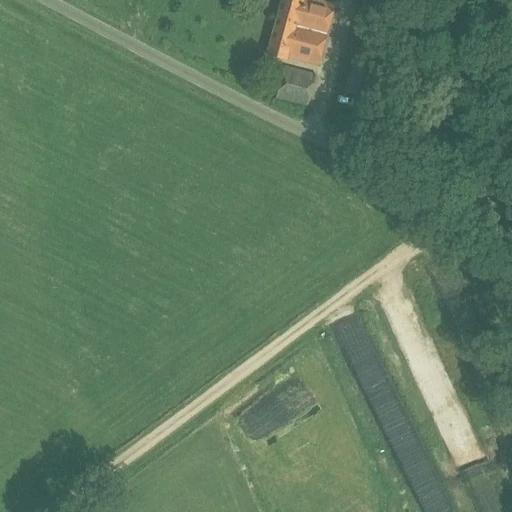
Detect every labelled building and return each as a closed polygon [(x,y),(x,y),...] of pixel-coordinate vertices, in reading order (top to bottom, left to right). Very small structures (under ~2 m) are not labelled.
[(283,0),(279,15),(269,54),(287,58),(287,56),(320,65),(329,29),(335,5),(317,0),(283,0)] [(371,8),(364,30),(385,37),(392,15),(371,8)] [(344,90),(368,100),(381,60),(357,51),(344,90)] [(277,99),(308,107),(316,74),(285,66),(277,99)] [(428,325),(423,312),(399,323),(418,369),(432,363),(417,330),(428,325)]
